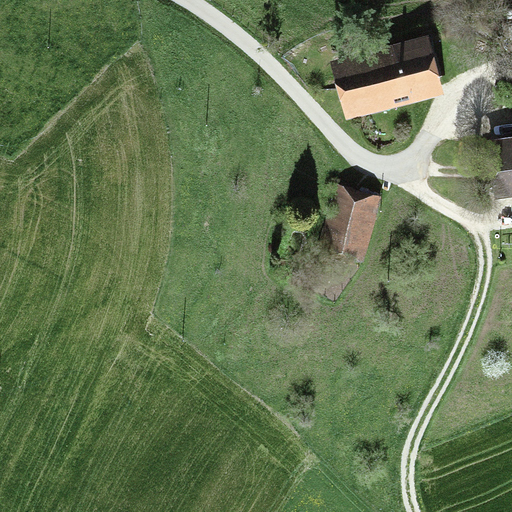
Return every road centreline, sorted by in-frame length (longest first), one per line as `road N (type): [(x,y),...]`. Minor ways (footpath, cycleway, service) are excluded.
road 1 (track): [(402,167),(420,192),(478,229),(486,259),(478,300),(410,452),(414,511)]
road 2 (track): [(402,167),(456,95),(511,65)]
